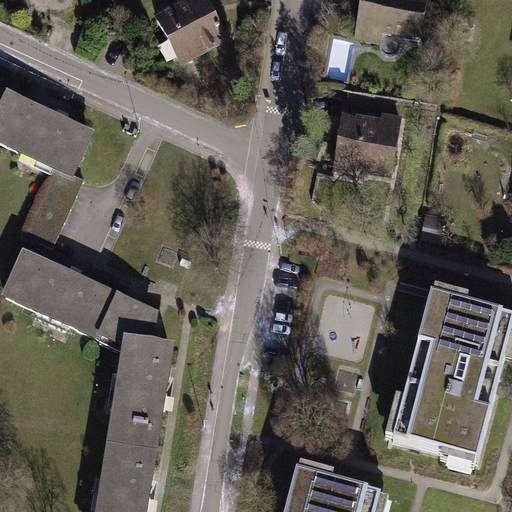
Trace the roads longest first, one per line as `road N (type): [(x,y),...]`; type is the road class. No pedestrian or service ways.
road 1 (residential): [(268,163),(211,511)]
road 2 (residential): [(268,163),(0,42)]
road 3 (residential): [(298,0),(268,163)]
